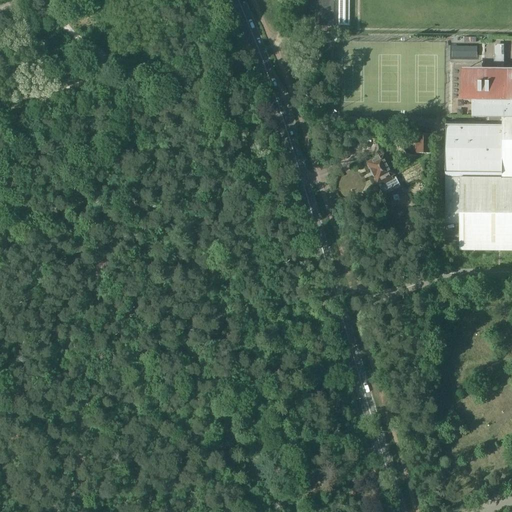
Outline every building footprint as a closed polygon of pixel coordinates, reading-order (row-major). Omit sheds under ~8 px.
[(333,0),(310,0),(310,11),(315,11),(315,26),(333,26),(333,0)] [(348,26),(348,0),(338,0),(338,25),(348,26)] [(446,121),(445,224),(460,225),(460,251),(471,251),(498,251),(500,251),(511,251),(511,74),(504,75),(504,56),(494,56),(494,75),(464,75),(464,101),(473,101),(473,117),(487,117),(487,122),(446,121)] [(417,134),(417,153),(420,153),(432,153),(432,134),(420,134),(417,134)] [(376,160),(369,163),(378,182),(381,181),(382,185),(379,186),(383,195),(400,187),(396,178),(393,179),(391,176),(394,174),(384,155),(380,158),(380,157),(376,159),(376,160)]
